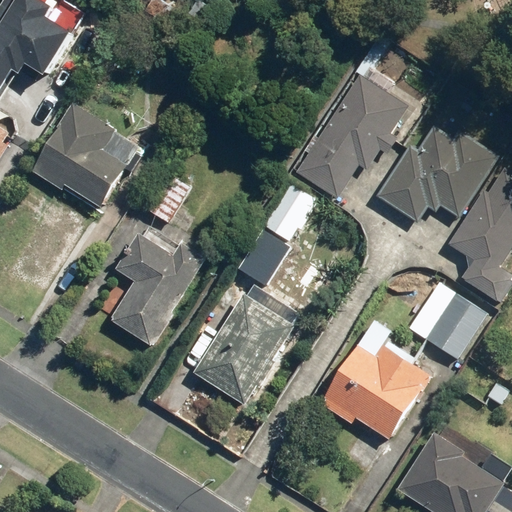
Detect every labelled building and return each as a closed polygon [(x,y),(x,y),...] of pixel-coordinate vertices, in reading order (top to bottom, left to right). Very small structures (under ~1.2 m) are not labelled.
[(63,10),(48,0),(11,0),(0,17),(0,108),(1,109),(23,74),(29,78),(36,68),(54,79),(82,36),(57,20),(63,10)] [(413,108),(360,74),(297,170),(344,200),(365,168),(372,173),(386,152),(392,156),(403,140),(396,135),(413,108)] [(79,104),(36,171),(103,214),(128,174),(134,178),(147,157),(142,153),(145,148),(122,134),(123,132),(79,104)] [(0,124),(0,167),(14,147),(10,144),(16,135),(0,124)] [(414,144),(381,196),(424,223),(432,210),(441,216),(445,209),(463,221),(503,157),(463,132),(458,140),(437,127),(423,149),(414,144)] [(194,186),(159,165),(138,201),(173,222),(194,186)] [(511,169),(511,168),(493,194),(489,192),(453,246),(478,263),(467,280),(501,303),(511,287),(511,272),(506,269),(511,260),(511,169)] [(115,320),(157,347),(212,260),(187,245),(180,257),(144,234),(121,270),(139,282),(115,320)] [(492,313),(443,283),(414,329),(463,360),(492,313)] [(250,293),(199,374),(252,407),(264,388),(266,389),(284,362),(281,360),(303,325),(300,323),(306,315),(258,285),(252,295),(250,293)] [(400,336),(379,322),(328,398),(331,400),(326,406),(357,427),(362,420),(395,442),(438,378),(417,364),(420,360),(395,343),(400,336)] [(439,432),(402,488),(438,511),(511,511),(511,487),(510,486),(511,484),(469,456),(471,453),(439,432)]
